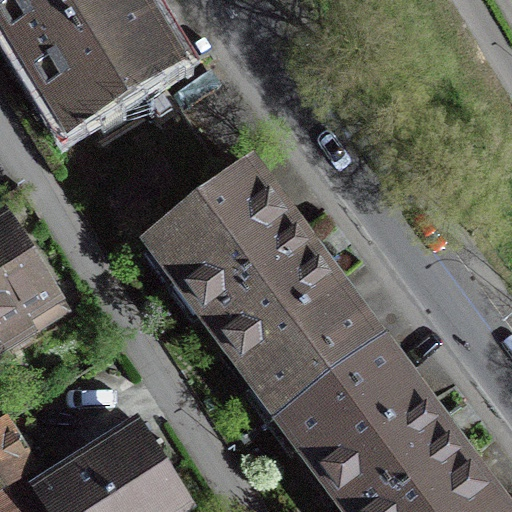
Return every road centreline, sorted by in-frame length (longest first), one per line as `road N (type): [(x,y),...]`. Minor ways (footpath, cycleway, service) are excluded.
road 1 (residential): [(247,511),(0,121)]
road 2 (residential): [(243,0),(511,372)]
